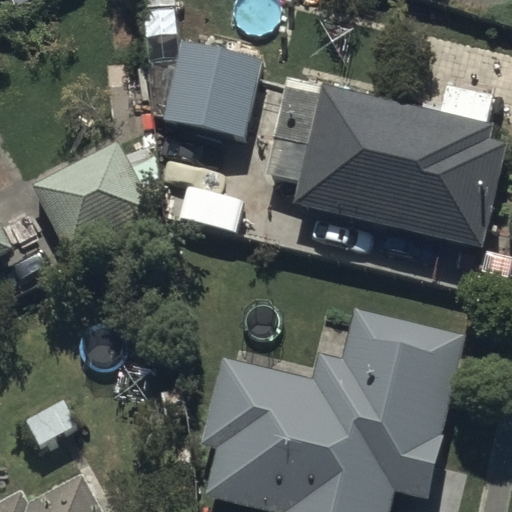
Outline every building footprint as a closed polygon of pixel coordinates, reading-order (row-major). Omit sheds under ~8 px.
[(15,0),(22,12),(43,0),(15,0)] [(270,63),(188,44),(165,124),(247,147),(270,63)] [(314,152),(302,205),(494,249),(511,171),(511,151),(497,148),(502,129),(494,127),(500,99),(451,88),(445,115),(328,88),(325,101),(289,93),(277,144),(314,152)] [(73,261),(157,211),(118,145),(34,195),(73,261)] [(0,262),(18,252),(0,218),(0,262)] [(397,511),(401,496),(434,503),(470,333),(357,309),(346,361),(320,356),(314,383),(213,361),(194,450),(220,456),(210,501),(264,511),(397,511)] [(109,511),(91,481),(43,510),(34,496),(6,511),(109,511)]
